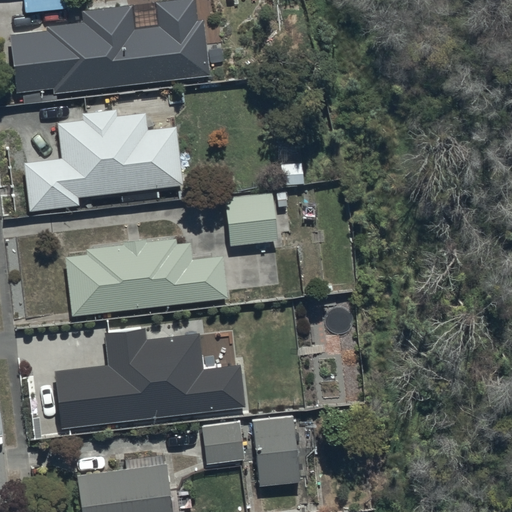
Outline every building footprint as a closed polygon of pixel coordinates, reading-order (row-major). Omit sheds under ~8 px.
[(45,32),(10,36),(17,92),(54,88),(55,94),(210,76),(203,20),(197,21),(194,0),(181,0),(154,3),(157,27),(134,30),(132,6),(82,12),(83,23),(45,27),(45,32)] [(77,207),(76,198),(181,186),(174,128),(146,131),(144,114),(114,117),(113,111),(80,114),(81,121),(56,124),(60,160),(22,164),(28,213),(77,207)] [(271,194),(224,198),(228,246),(275,243),(271,194)] [(71,316),(225,297),(220,256),(191,260),(189,243),(176,244),(175,239),(145,243),(145,240),(119,243),(119,246),(84,250),(85,255),(64,257),(71,316)] [(59,430),(242,407),(237,365),(202,369),(197,333),(145,340),(143,328),(102,333),(106,366),(52,373),(59,430)] [(298,484),(291,414),(238,419),(238,422),(201,425),(205,463),(254,458),(257,487),(298,484)] [(124,469),(76,475),(80,511),(181,511),(181,510),(191,509),(189,488),(168,491),(165,464),(162,464),(161,455),(123,460),(124,469)]
